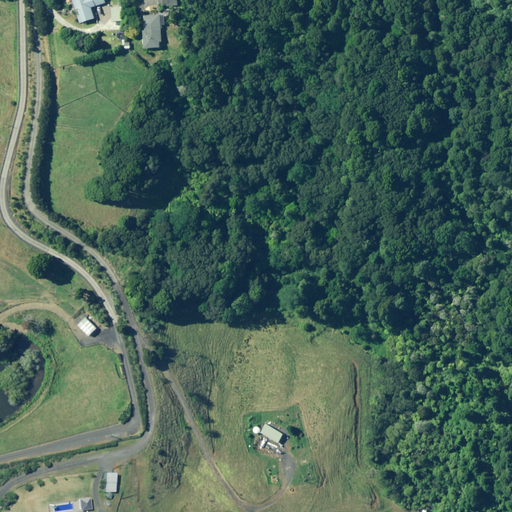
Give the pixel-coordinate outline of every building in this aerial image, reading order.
[(74,0),(77,9),(79,9),(81,15),(79,15),(82,23),(95,19),(92,8),(106,3),(105,0),(74,0)] [(124,14),(124,8),(119,8),(119,6),(112,6),(113,21),(123,21),(123,14),(124,14)] [(156,16),(156,12),(152,12),(152,16),(145,16),(145,31),(144,31),(145,48),(162,48),(161,42),(164,42),(164,31),(161,31),(160,15),(156,16)] [(97,328),(86,318),(79,326),(90,336),(97,328)] [(113,474),(103,473),(103,492),(112,492),(113,474)]
